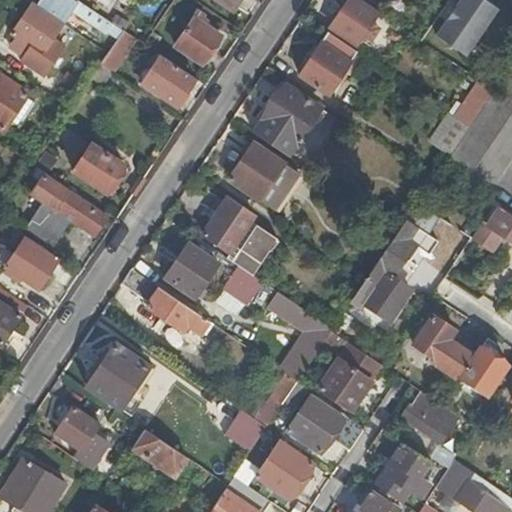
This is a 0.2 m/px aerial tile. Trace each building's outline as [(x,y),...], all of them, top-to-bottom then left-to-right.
[(35,0),(32,4),(64,26),(73,11),(86,20),(92,10),(80,1),(77,4),(70,0),(41,0),(40,3),(35,0)] [(215,0),(228,9),(234,0),(215,0)] [(358,45),(378,14),(356,0),(349,0),(331,27),(358,45)] [(466,56),(498,7),(488,0),(460,0),(436,37),(466,56)] [(64,26),(32,4),(11,35),(16,39),(36,52),(30,61),(27,65),(49,81),(69,51),(58,44),(68,28),(64,26)] [(123,30),(113,23),(92,10),(86,20),(117,40),(123,30)] [(195,19),(176,47),(203,65),(222,38),(218,34),(220,30),(203,19),(205,15),(198,11),(193,17),(195,19)] [(123,30),(124,31),(129,26),(116,18),(113,23),(123,30)] [(102,64),(112,71),(135,38),(124,31),(123,30),(117,40),(107,55),(102,64)] [(153,32),(145,44),(153,50),(161,38),(153,32)] [(362,55),(333,35),(304,79),(333,98),(362,55)] [(36,52),(16,39),(10,48),(30,61),(36,52)] [(161,55),(152,68),(159,72),(168,60),(161,55)] [(183,88),(191,75),(168,60),(159,72),(152,68),(142,83),(177,106),(187,91),(183,88)] [(511,63),(442,168),(465,184),(511,113),(511,63)] [(102,86),(112,71),(102,64),(91,79),(102,86)] [(29,95),(0,76),(0,130),(4,133),(11,123),(18,126),(33,103),(27,99),(29,95)] [(323,105),(288,82),(286,86),(320,109),(323,105)] [(285,85),(253,133),(288,157),(320,109),(286,86),(285,85)] [(451,151),(468,126),(448,112),(431,138),(451,151)] [(106,193),(124,166),(91,144),(73,171),(106,193)] [(275,210),(299,174),(253,144),(229,181),(275,210)] [(95,236),(107,218),(46,177),(33,195),(47,205),(28,234),(52,251),(72,221),(95,236)] [(252,223),(255,218),(228,199),(225,203),(218,215),(203,236),(231,254),(252,223)] [(225,203),(220,199),(212,211),(218,215),(225,203)] [(381,255),(363,283),(348,305),(358,311),(364,304),(389,320),(409,289),(393,278),(415,245),(408,240),(416,227),(429,235),(439,220),(415,205),(398,231),(381,255)] [(483,222),(472,238),(492,251),(502,236),(511,242),(511,215),(500,207),(488,226),(483,222)] [(273,251),(279,242),(252,223),(231,254),(228,259),(236,265),(254,275),(270,251),(273,251)] [(371,249),(381,255),(398,231),(388,223),(371,249)] [(58,261),(24,239),(5,267),(7,268),(4,273),(9,276),(12,272),(39,290),(58,261)] [(195,298),(218,264),(189,245),(166,279),(195,298)] [(213,326),(131,271),(122,285),(149,304),(147,307),(183,332),(187,326),(201,335),(206,327),(210,330),(213,326)] [(0,349),(21,317),(0,302),(0,349)] [(332,330),(339,320),(330,314),(324,324),(332,330)] [(436,360),(448,340),(454,331),(432,316),(413,345),(436,360)] [(297,382),(331,332),(332,330),(324,324),(315,318),(284,365),(280,372),(284,374),(297,382)] [(456,379),(471,355),(448,340),(436,360),(433,364),(456,379)] [(122,410),(151,367),(116,344),(87,387),(121,410),(122,410)] [(361,396),(380,366),(350,345),(321,389),(346,406),(355,392),(361,396)] [(256,346),(251,352),(280,372),(284,365),(256,346)] [(487,397),(508,366),(480,347),(459,379),(487,397)] [(122,410),(133,417),(145,397),(139,394),(155,371),(151,367),(122,410)] [(284,374),(256,415),(269,424),(297,382),(284,374)] [(440,443),(456,418),(439,405),(418,392),(401,419),(440,443)] [(349,452),(366,428),(347,415),(345,419),(311,397),(288,432),(322,454),(332,439),(349,452)] [(79,449),(73,459),(92,472),(109,445),(94,434),(99,425),(73,408),(56,433),(79,449)] [(256,415),(244,408),(228,432),(252,449),(266,429),(269,424),(256,415)] [(187,458),(145,430),(132,449),(143,456),(170,474),(165,481),(169,484),(187,458)] [(257,479),(289,501),(314,465),(281,443),(257,479)] [(402,444),(375,485),(402,504),(410,492),(421,499),(430,486),(419,479),(430,463),(402,444)] [(143,456),(132,449),(109,483),(120,490),(143,456)] [(448,468),(453,460),(437,449),(430,458),(448,468)] [(27,511),(49,511),(66,484),(23,459),(1,497),(27,511)] [(511,511),(511,510),(511,499),(455,461),(438,488),(473,511),(511,511)] [(250,488),(234,477),(228,486),(210,511),(265,511),(271,503),(250,488)] [(257,479),(250,488),(271,503),(283,510),(289,501),(257,479)] [(120,490),(109,483),(103,492),(121,504),(127,495),(120,490)] [(358,511),(401,511),(372,493),(358,511)] [(127,495),(121,504),(128,509),(134,500),(127,495)]
